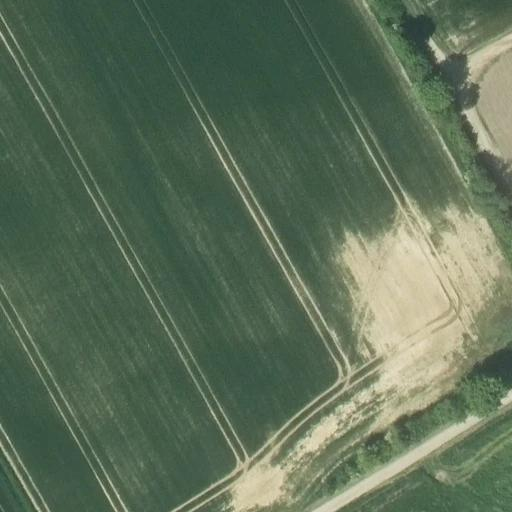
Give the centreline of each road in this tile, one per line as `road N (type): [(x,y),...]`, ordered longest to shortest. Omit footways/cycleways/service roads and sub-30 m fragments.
road 1 (track): [(511,391),(319,511)]
road 2 (track): [(511,40),(447,77),(511,191)]
